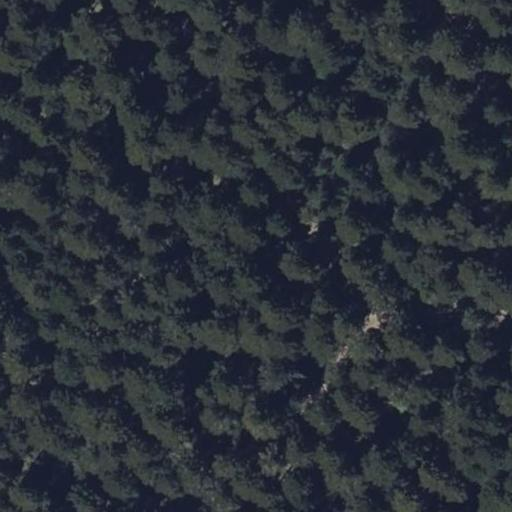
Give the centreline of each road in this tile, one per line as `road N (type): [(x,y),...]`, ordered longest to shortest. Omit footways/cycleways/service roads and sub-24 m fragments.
road 1 (track): [(511,329),(397,321),(371,335),(185,511)]
road 2 (track): [(177,0),(318,231),(371,335)]
